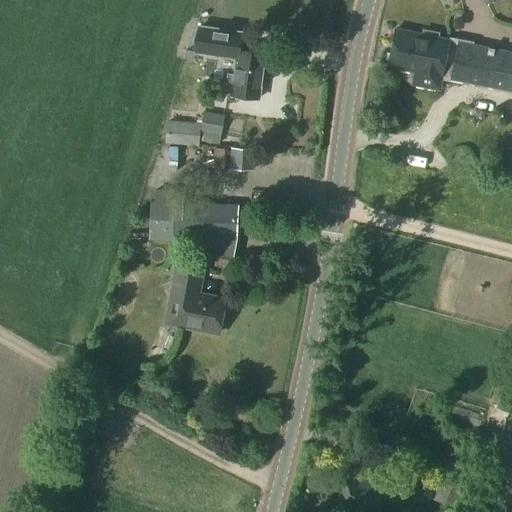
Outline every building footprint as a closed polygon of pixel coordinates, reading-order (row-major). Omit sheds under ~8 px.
[(202,22),(197,55),(236,60),(234,75),(228,74),(226,86),(233,86),(231,94),(260,98),(266,55),(240,51),(241,28),(202,22)] [(450,41),(396,29),(391,50),(413,54),(414,53),(453,61),(453,63),(466,66),(466,64),(511,73),(511,54),(459,43),(459,44),(450,42),(450,41)] [(413,54),(391,50),(388,66),(415,72),(413,84),(439,90),(442,77),(451,79),(511,92),(511,73),(466,64),(466,66),(453,63),(453,61),(414,53),(413,54)] [(204,110),(199,136),(210,138),(209,146),(221,147),(221,137),(225,115),(204,110)] [(166,124),(164,145),(197,148),(199,127),(166,124)] [(192,168),(192,149),(183,149),(182,168),(192,168)] [(229,150),(229,171),(253,172),(253,151),(229,150)] [(148,203),(146,241),(170,243),(171,236),(195,237),(191,258),(231,265),(236,238),(238,204),(227,203),(181,201),(182,192),(152,191),(152,203),(148,203)] [(178,260),(166,324),(219,334),(225,300),(198,295),(204,265),(178,260)] [(433,299),(451,305),(456,285),(439,280),(433,299)] [(479,327),(478,343),(494,344),(495,328),(479,327)] [(132,384),(115,376),(109,387),(126,396),(132,384)] [(455,486),(469,491),(477,471),(462,466),(455,486)] [(349,477),(336,504),(352,511),(378,511),(384,501),(394,505),(426,501),(425,492),(390,497),(349,477)] [(439,480),(431,498),(462,510),(469,491),(455,486),(439,480)]
